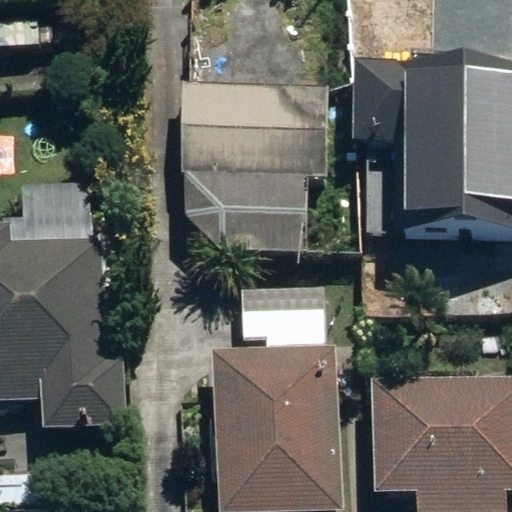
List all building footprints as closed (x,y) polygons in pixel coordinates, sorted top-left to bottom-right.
[(407,140),(408,232),(511,231),(511,62),(367,64),(367,141),(407,140)] [(230,252),(314,252),(315,177),(337,177),(337,90),(197,89),(196,218),(230,252)] [(0,403),(52,400),(54,428),(134,425),(131,359),(116,360),(110,240),(22,244),(21,225),(0,226),(0,403)] [(482,307),(509,308),(509,285),(482,285),(482,307)] [(253,290),(254,339),(331,336),(331,287),(253,290)] [(347,348),(223,353),(229,511),(285,511),(353,509),(347,348)] [(429,493),(428,511),(511,511),(511,380),(385,381),(385,493),(429,493)] [(3,475),(4,505),(54,504),(53,474),(3,475)]
